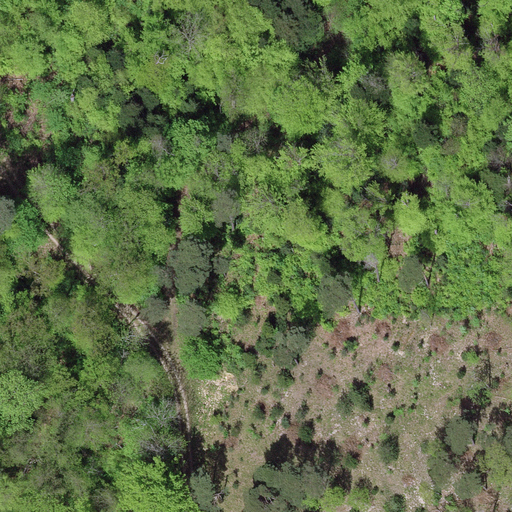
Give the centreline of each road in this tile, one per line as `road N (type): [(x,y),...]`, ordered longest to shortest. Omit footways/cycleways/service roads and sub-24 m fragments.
road 1 (track): [(144,334),(169,298),(185,215),(231,128),(376,0)]
road 2 (track): [(144,334),(30,212),(0,161)]
road 3 (track): [(200,511),(179,384),(144,334)]
